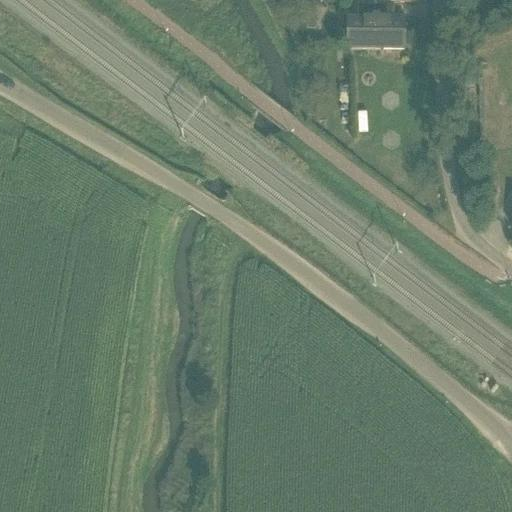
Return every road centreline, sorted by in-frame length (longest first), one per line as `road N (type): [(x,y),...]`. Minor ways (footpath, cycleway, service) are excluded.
road 1 (unclassified): [(511,438),(224,216),(0,86)]
road 2 (track): [(231,511),(224,216)]
road 3 (unclassified): [(511,271),(468,236),(451,192),(441,0)]
